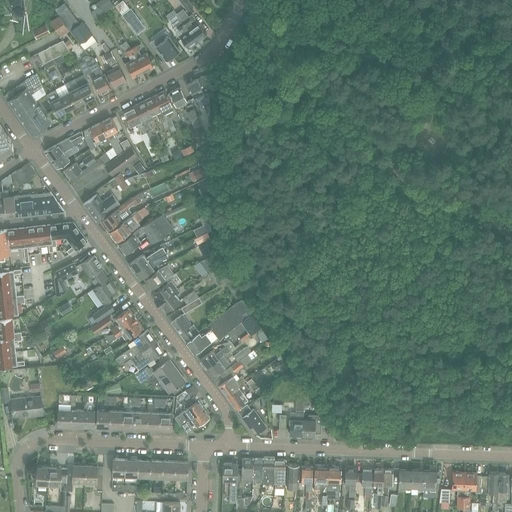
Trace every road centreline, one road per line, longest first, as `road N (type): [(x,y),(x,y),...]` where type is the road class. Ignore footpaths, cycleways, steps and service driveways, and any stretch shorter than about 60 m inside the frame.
road 1 (residential): [(511,457),(262,446),(236,425)]
road 2 (residential): [(32,149),(208,57),(245,0)]
road 3 (residential): [(81,216),(236,425)]
road 4 (residential): [(17,511),(16,457),(25,444),(197,440)]
